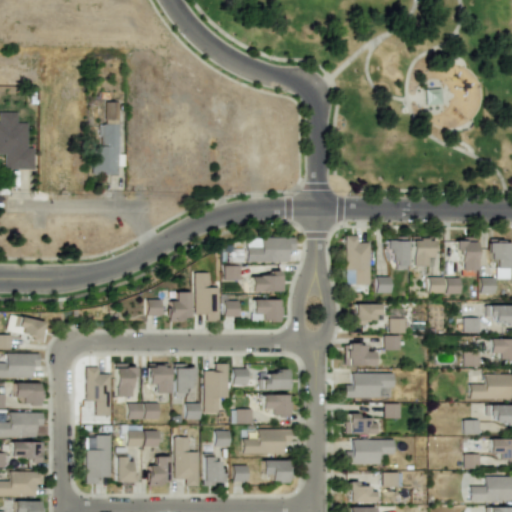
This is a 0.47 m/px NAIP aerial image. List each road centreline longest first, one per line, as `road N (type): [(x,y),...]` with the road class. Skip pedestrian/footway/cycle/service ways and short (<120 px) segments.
road 1 (residential): [(171,0),(227,55),(319,84),(315,511)]
road 2 (residential): [(0,279),(113,270),(205,223),(266,208),(511,211)]
road 3 (residential): [(317,342),(69,344),(61,355),(61,511)]
road 4 (residential): [(316,507),(61,506)]
road 5 (residential): [(152,252),(119,206),(9,204)]
